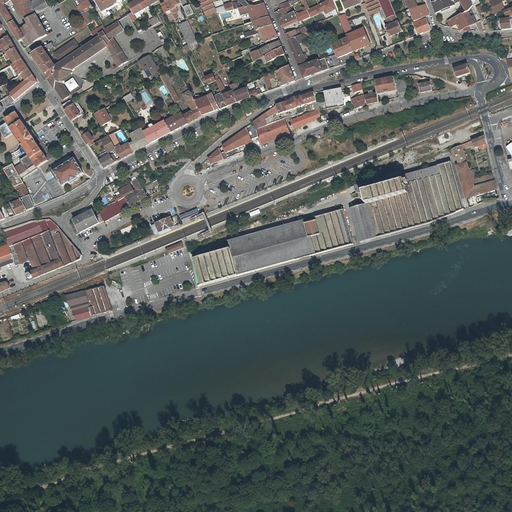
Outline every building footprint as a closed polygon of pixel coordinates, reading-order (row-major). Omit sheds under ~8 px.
[(5,4),(11,0),(0,0),(0,8),(10,25),(15,21),(5,4)] [(47,34),(36,13),(33,7),(26,11),(19,0),(17,0),(14,2),(21,15),(27,20),(28,19),(31,24),(29,25),(20,29),(26,38),(36,32),(40,39),(47,34)] [(36,13),(42,10),(39,4),(36,6),(34,1),(32,2),(30,0),(19,0),(26,11),(33,7),(36,13)] [(35,0),(34,1),(36,6),(39,4),(42,10),(49,6),(53,5),(49,0),(35,0)] [(92,4),(89,0),(87,0),(81,4),(84,9),(83,10),(84,12),(82,14),(88,24),(94,21),(88,10),(90,9),(88,6),(92,4)] [(95,0),(103,13),(106,11),(105,10),(107,9),(102,0),(95,0)] [(117,5),(114,0),(102,0),(107,9),(108,8),(109,9),(112,8),(111,6),(115,4),(116,5),(117,5)] [(133,12),(134,15),(151,5),(159,0),(158,0),(138,0),(130,5),(133,12)] [(170,10),(172,10),(176,7),(175,6),(180,3),(178,0),(170,0),(166,2),(170,10)] [(213,3),(217,1),(216,0),(199,0),(206,16),(217,12),(213,3)] [(217,13),(226,11),(224,5),(223,2),(222,0),(221,0),(217,1),(213,3),(217,12),(217,13)] [(274,0),(271,2),(276,13),(290,7),(287,1),(289,0),(274,0)] [(359,0),(343,0),(347,9),(361,4),(359,0)] [(387,18),(396,14),(396,13),(391,3),(390,0),(365,0),(371,14),(378,11),(380,11),(383,9),(385,16),(386,18),(387,18)] [(409,9),(417,7),(415,0),(405,0),(409,8),(409,9)] [(447,5),(444,0),(438,0),(432,3),(434,10),(435,10),(436,13),(456,4),(447,5)] [(490,0),(489,1),(492,7),(490,8),(493,16),(504,11),(505,11),(501,1),(504,0),(490,0)] [(162,4),(169,16),(172,14),(170,10),(166,2),(165,3),(162,4)] [(224,5),(226,11),(235,9),(233,3),(224,5)] [(190,4),(184,7),(188,15),(194,12),(190,4)] [(257,7),(262,20),(271,17),(266,4),(257,7)] [(425,4),(417,7),(409,9),(414,21),(416,20),(429,15),(426,4),(425,4)] [(252,7),(249,7),(251,12),(253,22),(262,20),(257,7),(252,7)] [(276,13),(280,21),(293,15),(290,7),(276,13)] [(307,10),(298,14),(301,21),(311,17),(307,10)] [(300,22),(297,13),(280,21),(284,29),(300,22)] [(340,17),(343,24),(348,22),(346,14),(340,17)] [(390,36),(403,31),(401,26),(399,21),(396,14),(387,18),(390,25),(386,26),(390,36)] [(471,30),(468,26),(462,14),(448,20),(451,26),(458,23),(461,30),(471,30)] [(157,17),(150,20),(153,27),(160,23),(157,17)] [(253,22),(257,30),(259,33),(275,26),(271,17),(262,20),(253,22)] [(511,28),(511,24),(511,23),(511,18),(511,19),(511,18),(510,17),(509,17),(509,19),(504,19),(504,18),(501,18),(502,30),(511,28)] [(417,35),(431,30),(429,25),(426,19),(417,22),(415,23),(414,23),(416,27),(414,28),(417,35)] [(24,39),(26,38),(20,29),(15,21),(10,25),(20,42),(24,39)] [(103,30),(104,32),(107,36),(110,34),(113,38),(124,31),(118,21),(114,24),(106,28),(103,30)] [(179,26),(189,44),(190,44),(192,50),(200,46),(198,41),(191,27),(189,21),(179,26)] [(347,35),(353,32),(348,22),(343,24),(347,35)] [(104,24),(92,31),(94,35),(103,30),(106,28),(104,24)] [(259,33),(261,41),(265,40),(267,44),(280,38),(275,26),(259,33)] [(309,33),(307,29),(307,27),(300,29),(302,34),(303,35),(309,33)] [(364,28),(353,32),(347,35),(348,38),(353,51),(371,44),(364,28)] [(288,40),(302,34),(300,29),(292,32),(292,31),(285,34),(288,40)] [(246,38),(259,33),(257,30),(240,36),(242,41),(240,42),(240,40),(233,43),(235,46),(248,41),(246,38)] [(24,39),(28,46),(40,39),(36,32),(26,38),(24,39)] [(107,46),(114,56),(116,59),(115,59),(119,66),(128,61),(113,38),(110,34),(107,36),(104,32),(100,34),(101,36),(73,55),(70,57),(56,67),(46,73),(45,74),(54,87),(55,87),(64,99),(70,95),(60,80),(73,72),(72,70),(107,46)] [(288,40),(301,68),(310,65),(305,54),(300,45),(306,43),(303,35),(302,34),(288,40)] [(0,51),(5,49),(13,44),(9,37),(3,40),(0,42),(0,51)] [(353,51),(348,38),(333,44),(337,53),(338,57),(353,51)] [(69,55),(70,57),(73,55),(71,53),(80,47),(75,40),(55,53),(60,61),(69,55)] [(259,50),(263,59),(266,57),(284,48),(281,41),(259,50)] [(5,54),(5,55),(16,50),(16,49),(13,44),(5,49),(7,53),(5,54)] [(166,58),(170,55),(164,45),(160,48),(166,58)] [(34,56),(46,73),(56,67),(43,47),(32,54),(34,56)] [(287,55),(284,48),(266,57),(269,64),(280,59),(287,55)] [(11,67),(13,66),(22,60),(16,50),(5,55),(4,56),(7,61),(11,58),(14,62),(10,65),(11,67)] [(254,62),(263,59),(259,50),(252,53),(251,53),(254,62)] [(338,57),(337,53),(331,55),(336,67),(341,65),(338,57)] [(147,68),(151,76),(159,72),(156,67),(150,56),(140,62),(145,70),(147,68)] [(326,59),(310,65),(301,68),(306,80),(326,73),(326,71),(330,70),(326,59)] [(13,66),(19,76),(28,69),(22,60),(13,66)] [(460,79),(474,75),(471,65),(457,70),(460,79)] [(292,67),(279,74),(284,88),(298,82),(292,67)] [(23,83),(33,75),(28,69),(19,76),(18,76),(23,83)] [(176,102),(180,100),(168,80),(171,78),(167,72),(160,76),(176,102)] [(209,84),(217,80),(214,74),(214,73),(205,77),(209,84)] [(224,95),(228,93),(224,86),(217,73),(214,74),(217,80),(219,85),(224,95)] [(276,77),(275,75),(274,73),(264,78),(265,82),(269,89),(273,88),(269,80),(276,77)] [(37,82),(33,75),(23,83),(10,94),(11,94),(8,96),(12,103),(36,83),(37,82)] [(380,97),(401,93),(397,78),(378,82),(379,94),(380,97)] [(406,80),(397,78),(401,93),(409,92),(406,80)] [(427,79),(420,80),(424,94),(435,92),(432,80),(427,79)] [(209,96),(215,110),(221,108),(218,103),(209,84),(207,85),(212,94),(209,96)] [(220,102),(218,103),(221,108),(222,108),(229,106),(224,95),(219,85),(216,86),(218,91),(220,94),(219,95),(218,94),(217,93),(216,93),(220,102)] [(234,91),(239,102),(258,95),(257,90),(250,93),(247,85),(239,89),(234,91)] [(363,85),(354,87),(356,94),(366,92),(363,85)] [(345,90),(326,93),(330,109),(348,106),(346,97),(345,90)] [(135,91),(124,97),(126,102),(128,104),(135,100),(135,99),(139,97),(135,91)] [(196,101),(190,91),(185,94),(190,103),(193,108),(192,108),(192,110),(192,111),(184,116),(188,123),(203,115),(196,101)] [(234,91),(228,93),(224,95),(229,106),(239,102),(234,91)] [(370,106),(381,104),(380,97),(379,94),(375,94),(374,91),(370,92),(371,96),(367,97),(368,101),(370,106)] [(317,94),(287,103),(291,114),(315,105),(317,111),(320,110),(318,104),(319,104),(319,99),(317,94)] [(365,102),(363,95),(351,99),(354,104),(354,106),(355,105),(357,110),(367,107),(365,102)] [(209,96),(196,101),(203,115),(215,110),(209,96)] [(74,123),(78,121),(78,120),(77,118),(85,113),(78,102),(74,105),(71,100),(62,105),(74,123)] [(287,103),(277,107),(264,116),(265,120),(280,112),(282,115),(291,114),(287,103)] [(162,114),(165,120),(172,132),(188,123),(184,116),(178,105),(176,106),(180,113),(168,119),(164,113),(162,110),(160,112),(162,114)] [(106,110),(96,116),(102,128),(113,122),(106,110)] [(295,130),(322,119),(320,110),(317,111),(291,121),(295,130)] [(37,168),(39,167),(47,161),(48,161),(34,139),(31,134),(30,134),(16,113),(15,113),(4,120),(6,123),(0,126),(0,132),(4,139),(13,133),(27,155),(19,161),(25,171),(34,166),(36,168),(37,168)] [(29,120),(35,132),(44,127),(38,115),(29,120)] [(254,121),(256,128),(266,125),(265,120),(264,116),(254,121)] [(285,118),(266,125),(256,128),(262,144),(291,133),(285,118)] [(148,128),(144,131),(151,143),(172,132),(165,120),(149,129),(148,128)] [(247,128),(224,147),(228,155),(255,144),(247,128)] [(131,135),(136,142),(140,149),(151,143),(144,131),(142,129),(137,132),(136,131),(131,135)] [(95,143),(93,141),(94,140),(90,134),(87,135),(84,130),(81,132),(89,146),(95,143)] [(452,131),(439,136),(442,143),(455,138),(452,131)] [(109,136),(112,142),(116,149),(121,159),(135,151),(131,145),(130,142),(119,148),(115,140),(116,140),(115,138),(113,133),(109,136)] [(486,135),(472,141),(474,145),(475,148),(489,143),(486,135)] [(112,142),(109,136),(107,137),(102,140),(101,140),(105,147),(106,147),(108,151),(109,152),(116,149),(112,142)] [(462,149),(474,145),(472,141),(461,145),(462,149)] [(140,149),(136,142),(131,145),(135,151),(140,149)] [(451,149),(452,153),(454,158),(459,161),(460,165),(467,163),(462,149),(461,145),(451,149)] [(225,161),(223,154),(220,148),(209,158),(212,166),(225,161)] [(109,152),(108,151),(100,155),(100,156),(97,157),(104,168),(115,162),(110,155),(109,153),(109,152)] [(401,164),(416,158),(413,151),(398,157),(401,164)] [(74,159),(54,172),(63,186),(70,182),(71,183),(77,179),(77,178),(84,173),(74,159)] [(413,177),(417,191),(374,203),(366,205),(351,209),(359,243),(428,224),(466,210),(453,162),(438,166),(412,173),(413,177)] [(456,166),(463,190),(474,187),(474,186),(472,181),(467,163),(460,165),(456,166)] [(12,186),(15,184),(4,165),(1,167),(10,183),(12,186)] [(472,181),(474,186),(495,181),(494,176),(472,181)] [(365,201),(366,205),(374,203),(417,191),(413,177),(403,179),(403,180),(363,192),(364,197),(365,201)] [(100,208),(106,221),(123,211),(123,210),(139,202),(149,196),(143,186),(138,179),(132,182),(137,189),(135,191),(135,189),(131,183),(119,190),(121,194),(115,197),(117,201),(100,208)] [(157,181),(147,186),(149,190),(159,185),(157,181)] [(495,182),(474,187),(463,190),(466,199),(497,190),(495,182)] [(361,186),(361,185),(354,187),(356,194),(363,192),(361,186)] [(19,188),(16,189),(21,200),(29,196),(24,186),(19,188)] [(29,196),(21,200),(20,200),(21,200),(27,211),(35,208),(29,196)] [(17,216),(27,211),(21,200),(13,203),(14,205),(12,206),(10,207),(15,216),(17,216)] [(196,208),(179,216),(181,221),(199,213),(196,208)] [(6,210),(2,212),(6,219),(10,218),(6,210)] [(77,235),(105,221),(101,213),(97,215),(94,210),(75,220),(76,222),(71,224),(77,235)] [(344,210),(315,218),(316,221),(306,223),(302,222),(230,241),(232,249),(194,259),(198,287),(305,258),(354,244),(344,210)] [(260,210),(250,214),(252,219),(262,214),(260,210)] [(174,221),(172,216),(156,223),(157,224),(152,226),(155,235),(160,233),(176,226),(174,221)] [(0,292),(10,288),(8,284),(6,283),(0,285),(0,264),(13,259),(18,257),(20,262),(29,258),(34,271),(26,275),(28,281),(81,260),(81,259),(83,255),(57,225),(50,219),(31,221),(3,231),(5,245),(0,247),(0,292)] [(176,226),(160,233),(161,235),(177,228),(176,226)] [(183,243),(166,249),(167,250),(168,254),(185,248),(184,246),(183,243)] [(85,291),(66,296),(77,321),(98,315),(113,310),(104,286),(101,287),(85,291)]
